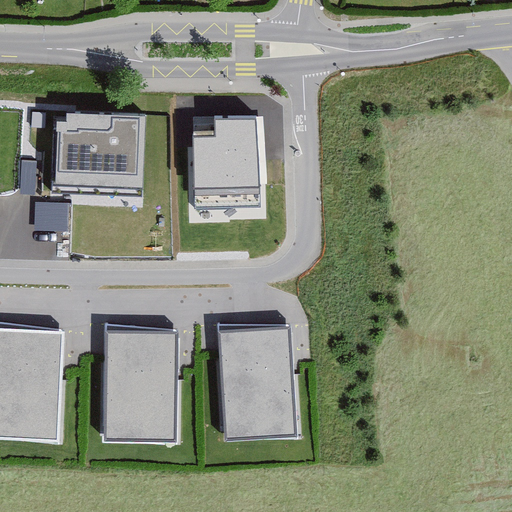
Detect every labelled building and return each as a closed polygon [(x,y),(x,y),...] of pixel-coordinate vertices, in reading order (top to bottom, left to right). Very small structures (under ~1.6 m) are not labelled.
[(149,114),(70,111),(70,121),(58,120),(57,186),(147,188),(149,114)] [(34,112),(33,125),(55,126),(55,113),(34,112)] [(260,118),(194,118),(195,206),(261,206),(260,118)] [(35,193),(36,161),(23,161),(22,193),(35,193)] [(71,230),(70,201),(36,201),(36,231),(71,230)] [(288,322),(221,326),(227,431),(294,427),(288,322)] [(61,329),(0,325),(0,429),(56,432),(61,329)] [(175,328),(108,328),(107,432),(175,432),(175,328)]
